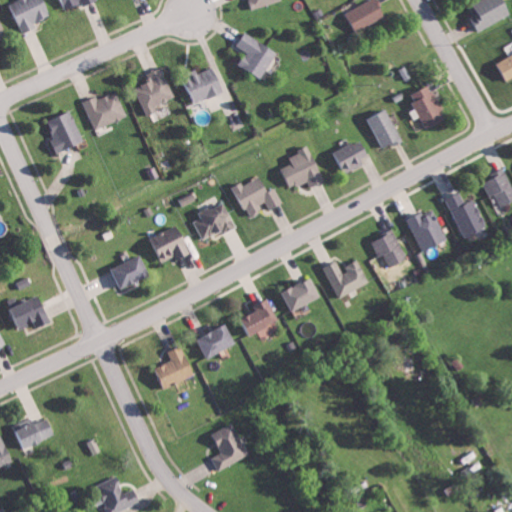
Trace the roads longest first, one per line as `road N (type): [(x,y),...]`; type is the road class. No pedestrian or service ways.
road 1 (residential): [(203,511),(173,488),(147,448),(0,113),(192,15)]
road 2 (residential): [(0,389),(511,126)]
road 3 (residential): [(494,134),(418,0)]
